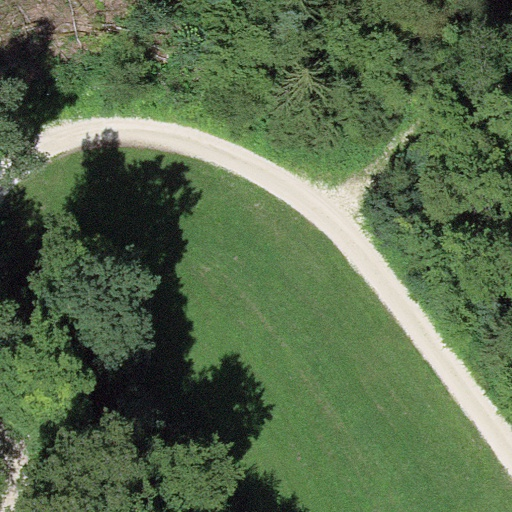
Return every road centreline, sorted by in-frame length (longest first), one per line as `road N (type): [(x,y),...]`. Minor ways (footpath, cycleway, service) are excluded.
road 1 (track): [(0,166),(21,143),(106,119),(233,151),(293,180),(329,216)]
road 2 (track): [(511,482),(423,338),(329,216)]
road 3 (track): [(329,216),(511,26)]
